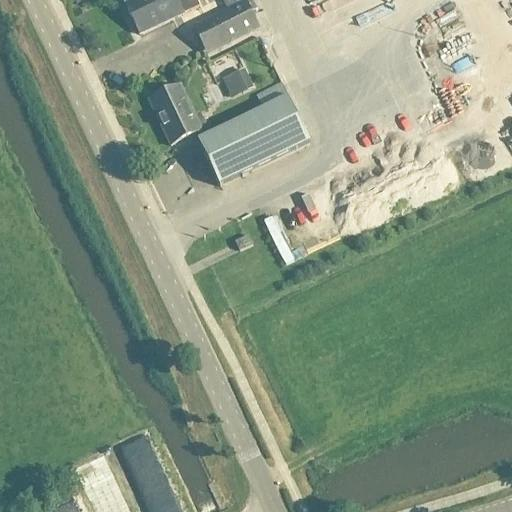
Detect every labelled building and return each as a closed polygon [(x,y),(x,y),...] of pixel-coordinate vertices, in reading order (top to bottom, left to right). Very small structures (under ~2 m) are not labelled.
[(134,0),(135,0),(124,6),(139,37),(199,8),(194,0),(134,0)] [(227,12),(193,28),(202,47),(206,56),(227,46),(258,31),(250,14),(257,11),(251,0),(222,0),(221,1),(227,12)] [(233,94),(255,84),(246,65),(225,75),(233,94)] [(281,85),(256,98),(262,112),(198,142),(219,188),(310,145),(281,85)] [(201,133),(180,87),(148,102),(170,148),(201,133)] [(252,246),(247,237),(234,244),(239,253),(252,246)] [(149,511),(128,457),(103,466),(120,511),(149,511)]
